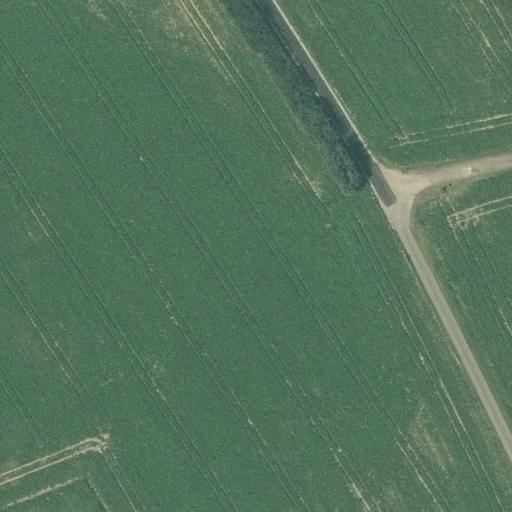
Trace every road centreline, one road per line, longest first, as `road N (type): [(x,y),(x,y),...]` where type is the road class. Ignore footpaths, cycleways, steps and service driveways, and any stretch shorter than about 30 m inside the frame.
road 1 (unclassified): [(511,457),(392,200)]
road 2 (unclassified): [(266,0),(392,200)]
